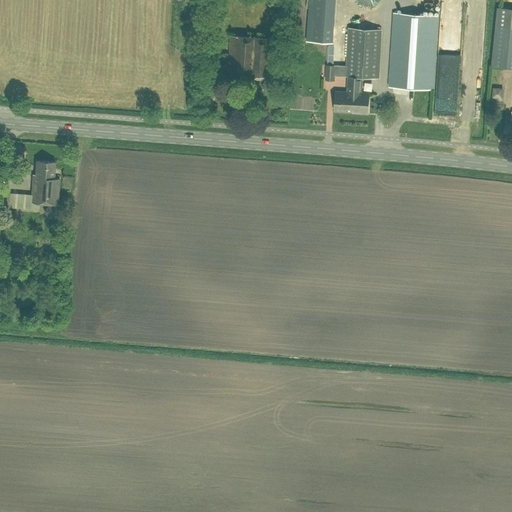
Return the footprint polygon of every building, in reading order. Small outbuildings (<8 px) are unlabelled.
[(309,0),(306,41),(332,43),(335,0),(309,0)] [(511,8),(497,7),(492,66),(511,67),(511,8)] [(437,15),(392,12),(388,87),(433,89),(437,15)] [(334,110),(351,111),(355,28),(347,28),(345,76),(347,76),(346,91),(335,91),(334,110)] [(381,29),(355,28),(351,111),(358,111),(358,113),(368,113),(369,92),(361,92),(361,77),(378,77),(381,29)] [(279,38),(231,34),(227,75),(257,77),(256,88),(266,89),(265,91),(271,92),(272,89),(273,81),(284,82),(285,72),(284,72),(284,67),(277,67),(279,38)] [(179,51),(189,50),(188,38),(179,38),(179,51)] [(450,58),(456,60),(458,52),(452,50),(450,58)] [(335,65),(325,64),(324,80),(334,80),(335,65)] [(494,97),(504,98),(505,88),(495,87),(494,97)] [(293,109),(308,110),(308,98),(294,97),(293,109)] [(55,162),(36,160),(34,174),(32,174),(31,194),(8,193),(9,188),(0,187),(0,211),(7,212),(7,207),(39,209),(39,203),(57,204),(59,178),(54,178),(55,162)] [(56,205),(48,205),(44,211),(47,218),(55,218),(59,212),(56,205)] [(22,248),(13,247),(13,250),(8,249),(7,261),(21,262),(22,248)]
